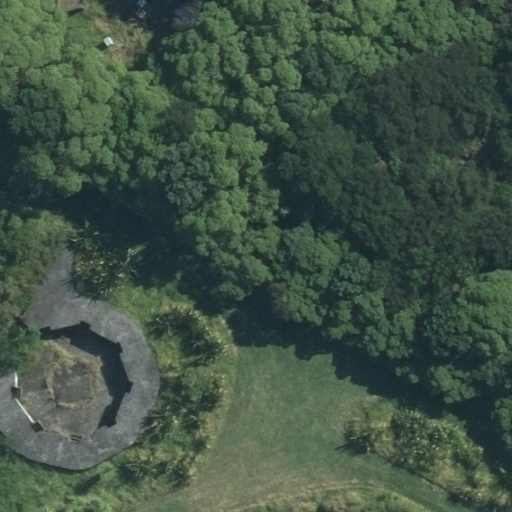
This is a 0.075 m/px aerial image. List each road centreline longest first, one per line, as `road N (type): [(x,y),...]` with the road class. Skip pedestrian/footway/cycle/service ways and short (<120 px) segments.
road 1 (track): [(20,190),(98,208),(151,245),(511,436)]
road 2 (track): [(170,511),(260,416),(310,377),(377,364)]
